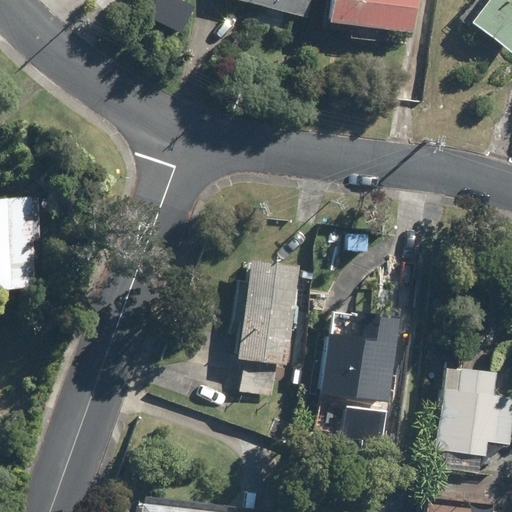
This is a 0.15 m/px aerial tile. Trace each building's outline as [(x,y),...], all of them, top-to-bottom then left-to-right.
[(240,0),(304,16),(308,0),(240,0)] [(329,0),(327,21),(411,32),(415,0),(329,0)] [(511,0),(487,0),(471,22),(510,51),(511,48),(511,0)] [(30,197),(0,197),(0,290),(34,289),(30,197)] [(250,258),(236,358),(244,359),(239,393),(272,397),(276,364),(285,364),(298,265),(250,258)] [(325,332),(318,394),(387,403),(397,315),(354,309),(351,335),(325,332)] [(511,424),(511,399),(493,398),(496,372),(459,368),(457,391),(441,389),(434,449),(485,455),(487,443),(509,445),(511,424)] [(401,406),(383,403),(378,441),(397,443),(401,406)] [(138,511),(214,511),(140,503),(138,511)]
